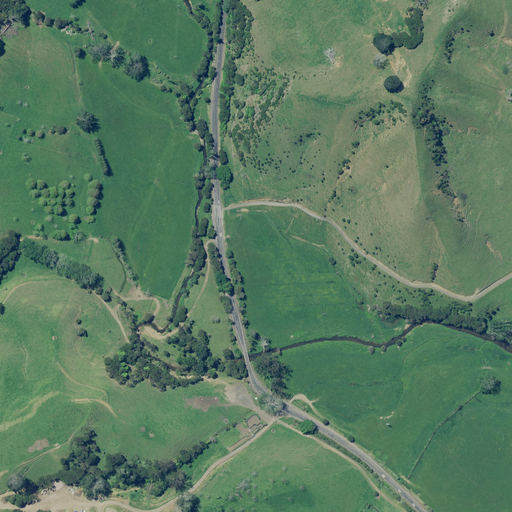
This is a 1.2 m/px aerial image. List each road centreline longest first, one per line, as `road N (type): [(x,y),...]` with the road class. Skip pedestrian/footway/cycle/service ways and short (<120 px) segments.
road 1 (primary): [(225,0),(217,211),(252,378),(267,396),(363,451),(428,511)]
road 2 (track): [(217,211),(251,203),(303,208),(357,235),(395,272),(464,304),(511,276)]
